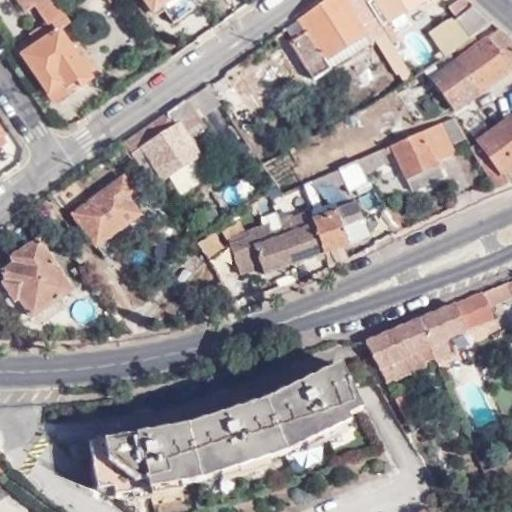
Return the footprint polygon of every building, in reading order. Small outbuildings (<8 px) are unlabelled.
[(71,24),(54,0),(17,0),(25,11),(34,4),(46,22),(26,36),(32,45),(19,53),(55,106),(68,98),(65,92),(77,83),(82,89),(93,81),(60,32),(71,24)] [(173,0),(147,0),(155,12),(173,0)] [(324,62),(365,34),(370,42),(372,40),(396,75),(400,72),(408,83),(413,80),(391,45),(393,43),(387,34),(362,0),(326,0),(295,22),(303,33),(292,40),(288,44),(306,71),(323,60),(324,62)] [(362,0),(387,34),(393,43),(397,41),(385,23),(420,0),(362,0)] [(452,16),(428,34),(445,56),(489,23),(471,8),(462,0),(457,0),(446,8),(452,16)] [(292,40),(303,33),(295,22),(294,23),(285,29),(292,40)] [(511,70),(511,43),(498,31),(429,82),(454,114),(511,70)] [(312,80),(370,42),(365,34),(324,62),(323,60),(306,71),(312,80)] [(237,117),(250,108),(233,84),(221,93),(237,117)] [(219,107),(221,105),(209,87),(206,89),(219,107)] [(201,119),(219,107),(206,89),(188,101),(201,119)] [(151,188),(199,156),(189,140),(207,128),(201,119),(188,101),(122,145),(151,188)] [(455,121),(389,151),(409,195),(440,181),(433,166),(450,158),(448,154),(468,146),(455,121)] [(511,129),(508,124),(471,152),(493,194),(511,185),(511,184),(507,176),(511,171),(511,129)] [(375,157),(356,165),(361,175),(380,168),(375,157)] [(356,165),(339,172),(348,191),(365,183),(361,175),(356,165)] [(90,247),(137,213),(127,199),(132,195),(121,179),(69,216),(90,247)] [(263,275),(346,246),(340,228),(361,221),(355,205),(334,212),(332,209),(328,211),(326,208),(279,226),(283,237),(274,241),(269,227),(247,234),(248,240),(229,246),(239,276),(261,269),(263,275)] [(382,217),(393,238),(399,236),(388,215),(382,217)] [(67,292),(34,241),(8,257),(11,263),(0,269),(0,275),(3,281),(0,282),(0,284),(10,302),(16,299),(26,318),(67,292)] [(511,282),(481,295),(487,308),(511,297),(511,282)] [(429,350),(435,363),(452,355),(445,340),(492,321),(487,308),(481,295),(416,322),(429,350)] [(429,350),(416,322),(364,345),(376,372),(429,350)] [(288,452),(346,426),(344,419),(359,411),(337,368),(300,385),(259,405),(224,416),(179,430),(135,439),(131,440),(101,446),(85,449),(94,495),(110,492),(111,497),(141,491),(243,468),(288,452)] [(410,399),(392,407),(401,424),(417,417),(410,399)]
